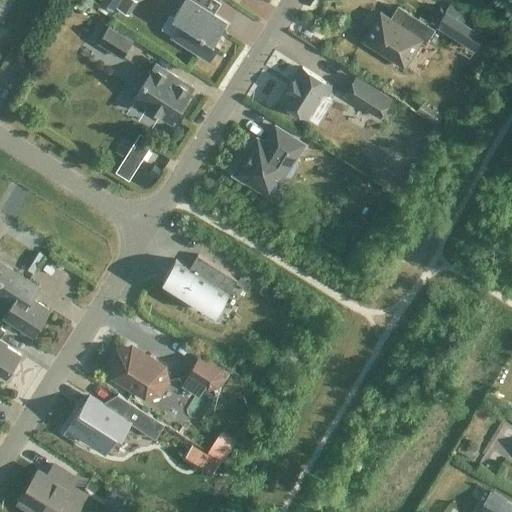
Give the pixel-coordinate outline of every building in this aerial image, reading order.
[(136,0),(119,0),(116,7),(128,14),(136,0)] [(179,22),(171,34),(188,44),(210,58),(220,42),(215,39),(226,21),(203,7),(207,0),(182,0),(173,15),(172,17),(179,22)] [(473,49),(483,34),(444,9),(435,24),(473,49)] [(380,10),(362,38),(391,57),(399,43),(413,52),(421,38),(424,41),(433,27),(409,12),(401,23),(380,10)] [(133,39),(108,23),(97,41),(122,57),(133,39)] [(155,62),(134,96),(171,120),(192,86),(155,62)] [(314,105),(315,105),(322,94),(325,96),(332,85),(302,65),(301,66),(298,67),(294,73),(295,76),(287,89),(284,89),(280,96),(281,99),(280,99),(308,116),(311,115),(315,108),(314,105)] [(391,98),(355,75),(343,94),(379,117),(391,98)] [(232,172),(244,180),(245,178),(266,191),(280,169),(287,174),(290,173),(296,164),(295,160),(292,159),(303,142),(275,124),(265,141),(257,136),(243,158),(242,157),(232,172)] [(44,254),(38,251),(27,268),(33,271),(44,254)] [(198,305),(206,307),(208,305),(217,311),(237,278),(197,253),(189,266),(175,258),(163,277),(172,283),(171,285),(173,287),(185,297),(198,305)] [(38,285),(15,271),(0,261),(0,296),(11,304),(4,314),(33,333),(49,308),(31,297),(38,285)] [(0,373),(5,376),(20,353),(0,339),(0,336),(5,329),(0,325),(0,373)] [(159,392),(167,379),(164,365),(149,355),(144,356),(126,346),(117,348),(109,360),(113,375),(145,395),(159,392)] [(224,377),(221,366),(200,352),(186,374),(207,387),(219,386),(224,377)] [(151,413),(126,398),(117,412),(92,396),(84,409),(80,406),(65,431),(87,445),(90,440),(105,450),(117,431),(121,434),(130,421),(141,428),(151,413)] [(227,457),(241,439),(225,428),(212,446),(227,457)] [(70,511),(83,491),(71,484),(69,487),(40,469),(21,500),(32,507),(29,511),(70,511)] [(116,489),(94,475),(83,493),(104,506),(116,489)] [(511,511),(511,504),(490,491),(476,511),(511,511)]
